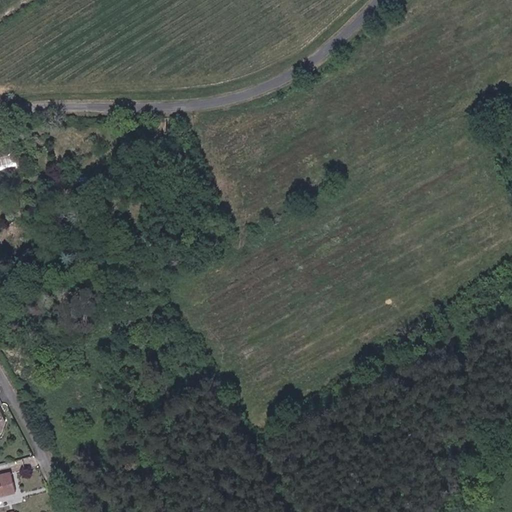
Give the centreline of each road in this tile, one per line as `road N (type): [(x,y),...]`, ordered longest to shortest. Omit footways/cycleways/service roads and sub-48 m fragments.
road 1 (residential): [(382,0),(300,71),(252,93),(211,103),(0,114)]
road 2 (unclassified): [(0,370),(74,511)]
